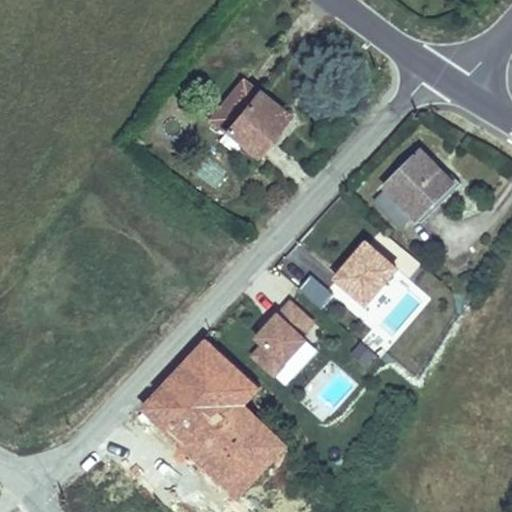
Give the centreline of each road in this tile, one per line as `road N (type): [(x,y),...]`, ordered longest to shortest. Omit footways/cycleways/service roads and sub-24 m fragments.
road 1 (unclassified): [(431,71),(81,443),(58,464),(31,471)]
road 2 (tertiary): [(431,71),(333,0)]
